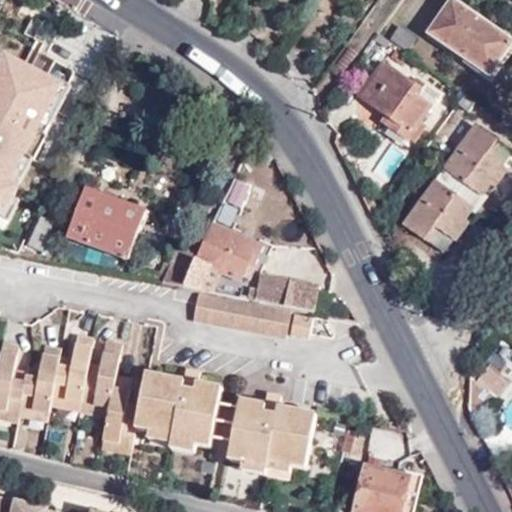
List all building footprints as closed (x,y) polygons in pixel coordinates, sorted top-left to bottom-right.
[(316,0),(315,3),(329,13),(338,0),(316,0)] [(511,42),(452,0),(428,32),(488,75),(511,42)] [(408,48),(415,37),(398,27),(391,38),(408,48)] [(381,123),(406,141),(431,107),(414,96),(419,88),(384,61),(359,96),(385,116),(381,123)] [(467,110),(472,101),(463,94),(457,102),(467,110)] [(474,127),(403,225),(425,241),(436,226),(454,240),(467,223),(461,220),(470,209),(475,213),(487,197),(481,193),(490,181),(496,186),(507,169),(487,155),(496,144),(474,127)] [(68,239),(129,261),(147,214),(86,191),(68,239)] [(0,251),(18,254),(25,241),(20,239),(27,225),(8,215),(1,229),(5,233),(0,244),(0,251)] [(25,247),(42,255),(54,229),(38,220),(25,247)] [(231,235),(209,225),(206,233),(227,243),(231,235)] [(227,243),(206,233),(195,256),(181,286),(188,288),(199,289),(210,265),(220,269),(220,273),(236,281),(246,263),(254,266),(261,249),(231,235),(227,243)] [(181,286),(195,256),(176,249),(170,264),(164,283),(181,286)] [(131,270),(129,276),(164,283),(170,264),(165,262),(160,275),(131,270)] [(291,308),(314,312),(318,286),(258,274),(253,300),(288,307),(291,308)] [(253,300),(199,289),(193,316),(283,335),(288,307),(253,300)] [(290,333),(308,336),(314,316),(295,311),(290,333)] [(65,400),(82,404),(89,371),(90,365),(95,339),(79,336),(74,362),(72,368),(58,365),(50,401),(64,403),(65,400)] [(94,407),(109,411),(117,374),(123,345),(108,342),(102,367),(101,374),(89,371),(82,404),(82,408),(93,410),(94,407)] [(3,413),(18,417),(18,412),(25,384),(12,381),(14,374),(18,350),(2,346),(0,357),(0,410),(3,411),(3,413)] [(47,417),(50,405),(50,401),(58,365),(59,359),(61,350),(45,347),(40,373),(39,379),(27,377),(25,384),(18,412),(30,415),(30,412),(47,417)] [(59,359),(58,365),(72,368),(74,362),(59,359)] [(485,371),(491,364),(485,359),(479,366),(485,371)] [(502,373),(491,364),(485,371),(478,380),(489,389),(502,373)] [(101,374),(102,367),(90,365),(89,371),(101,374)] [(39,379),(40,373),(28,370),(27,377),(39,379)] [(139,411),(136,429),(150,432),(174,436),(173,441),(197,446),(211,448),(223,390),(198,386),(201,373),(187,371),(185,383),(146,375),(141,404),(139,411)] [(12,381),(25,384),(27,377),(14,374),(12,381)] [(117,448),(131,450),(136,429),(139,411),(126,408),(127,401),(133,377),(117,374),(109,411),(108,417),(102,441),(118,445),(117,448)] [(230,461),(244,464),(268,468),(267,471),(291,475),(292,467),(306,470),(317,416),(281,409),(282,399),(268,396),(266,405),(241,401),(230,461)] [(50,405),(81,412),(82,408),(82,404),(65,400),(64,403),(50,401),(50,405)] [(126,408),(139,411),(141,404),(127,401),(126,408)] [(81,412),(108,417),(109,411),(94,407),(93,410),(82,408),(81,412)] [(0,418),(16,422),(18,417),(3,413),(3,411),(0,410),(0,418)] [(46,423),(47,417),(30,412),(30,415),(18,412),(18,417),(46,423)] [(347,427),(341,451),(360,455),(364,431),(347,427)] [(174,436),(150,432),(148,440),(171,445),(170,450),(195,454),(197,446),(173,441),(174,436)] [(130,456),(131,450),(117,448),(118,445),(102,441),(101,449),(130,456)] [(268,468),(244,464),(242,471),(266,476),(267,471),(268,468)] [(355,511),(358,511),(404,511),(413,480),(366,469),(355,511)] [(0,511),(49,511),(50,510),(51,508),(0,495),(0,511)]
